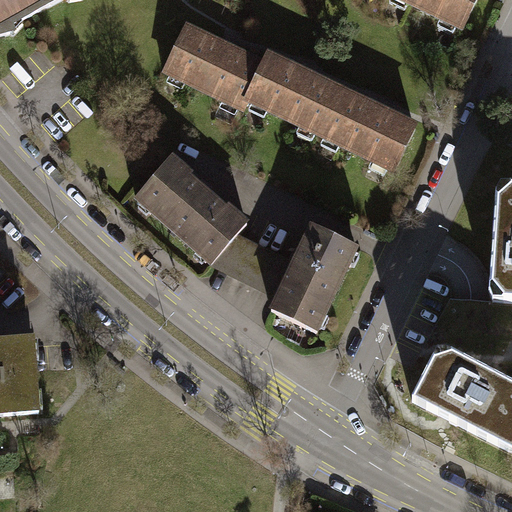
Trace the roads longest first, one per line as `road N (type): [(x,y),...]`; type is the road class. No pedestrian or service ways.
road 1 (residential): [(316,435),(511,41)]
road 2 (tertiary): [(316,435),(277,388),(180,314),(0,143)]
road 3 (tertiary): [(0,191),(170,352),(257,417),(316,435)]
road 4 (tertiary): [(316,435),(453,511)]
